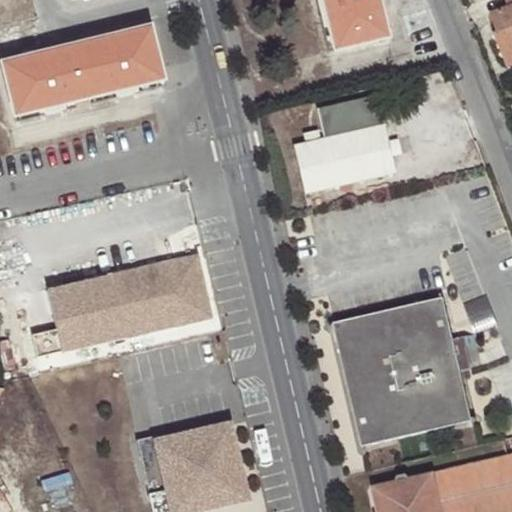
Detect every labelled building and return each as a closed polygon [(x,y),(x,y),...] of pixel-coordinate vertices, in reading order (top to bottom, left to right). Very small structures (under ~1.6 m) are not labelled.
[(32,0),(0,0),(0,22),(35,16),(32,0)] [(313,0),(317,16),(324,14),(320,0),(313,0)] [(320,0),(324,14),(333,50),(385,37),(377,1),(379,0),(320,0)] [(489,15),(496,32),(499,30),(511,63),(511,0),(503,0),(507,8),(489,15)] [(150,28),(1,64),(14,116),(42,109),(44,115),(64,110),(62,104),(114,92),(115,98),(136,92),(135,86),(163,80),(150,28)] [(511,63),(499,30),(496,32),(492,33),(505,67),(511,64),(511,63)] [(305,144),(291,148),(302,194),(393,173),(375,95),(315,110),(322,140),(316,141),(305,144)] [(303,136),(305,144),(316,141),(314,134),(303,136)] [(199,253),(46,289),(63,361),(216,325),(199,253)] [(459,373),(451,339),(442,299),(332,325),(360,448),(471,421),(459,373)] [(463,337),(451,339),(459,373),(471,370),(463,337)] [(257,511),(240,427),(153,446),(167,511),(257,511)] [(460,511),(466,511),(511,511),(511,454),(447,470),(448,472),(432,476),(432,473),(369,488),(374,511),(460,511)]
